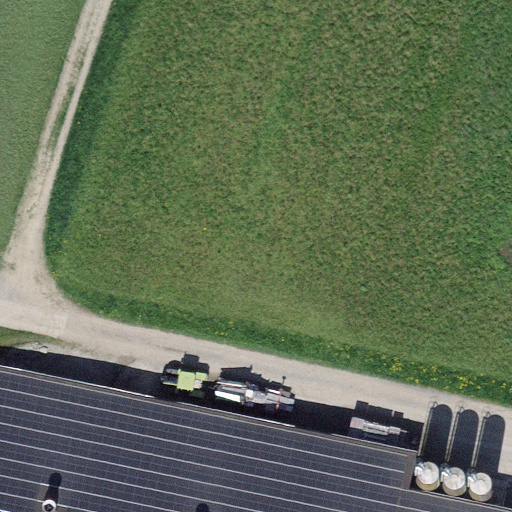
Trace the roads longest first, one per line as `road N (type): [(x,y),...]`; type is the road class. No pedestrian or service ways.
road 1 (track): [(511,420),(0,310)]
road 2 (track): [(0,307),(103,0)]
